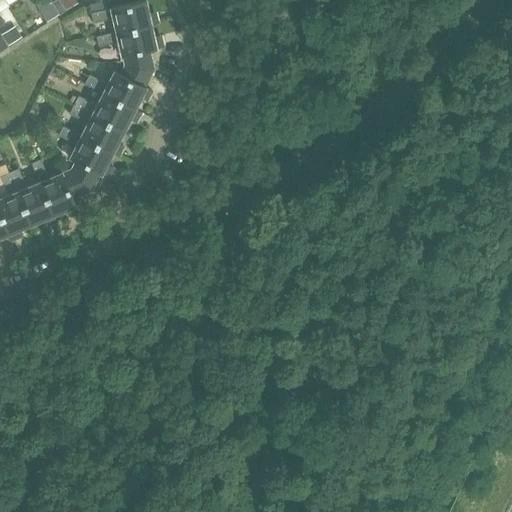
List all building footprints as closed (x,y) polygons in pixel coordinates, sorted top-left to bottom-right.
[(42,0),(37,3),(48,21),(55,17),(61,13),(54,1),(52,3),(50,0),(42,0)] [(62,0),(68,9),(80,2),(78,0),(62,0)] [(116,31),(151,23),(158,22),(157,17),(155,17),(154,12),(149,13),(145,0),(141,0),(111,7),(111,8),(91,12),(93,22),(113,18),(116,31)] [(123,55),(125,65),(154,68),(149,49),(156,47),(157,47),(164,45),(163,40),(160,40),(159,35),(154,36),(151,23),(116,31),(96,36),(98,46),(118,41),(122,55),(123,55)] [(84,82),(103,92),(134,108),(141,96),(146,99),(148,94),(150,95),(152,91),(146,87),(146,86),(145,86),(154,68),(125,65),(121,73),(114,70),(107,83),(89,73),(84,82)] [(74,104),(124,130),(130,117),(135,120),(137,115),(139,116),(141,112),(134,108),(103,92),(96,104),(78,95),(74,104)] [(124,130),(74,104),(69,113),(87,122),(81,135),(113,151),(119,155),(121,150),(120,149),(122,145),(117,142),(124,130)] [(76,160),(72,169),(91,190),(101,173),(108,176),(111,172),(109,171),(111,166),(106,164),(113,151),(81,135),(63,125),(58,134),(76,143),(69,157),(76,160)] [(91,190),(72,169),(62,173),(61,171),(48,177),(40,159),(31,162),(39,181),(53,214),(65,209),(67,214),(72,212),(73,214),(78,212),(75,205),(73,198),(91,190)] [(56,221),(53,214),(39,181),(26,186),(18,168),(9,172),(30,224),(43,218),(45,223),(50,221),(51,223),(56,221)] [(30,224),(9,172),(0,175),(0,176),(7,194),(0,197),(0,211),(9,233),(12,240),(16,238),(15,236),(20,234),(18,229),(30,224)] [(0,236),(9,233),(0,211),(0,236)]
